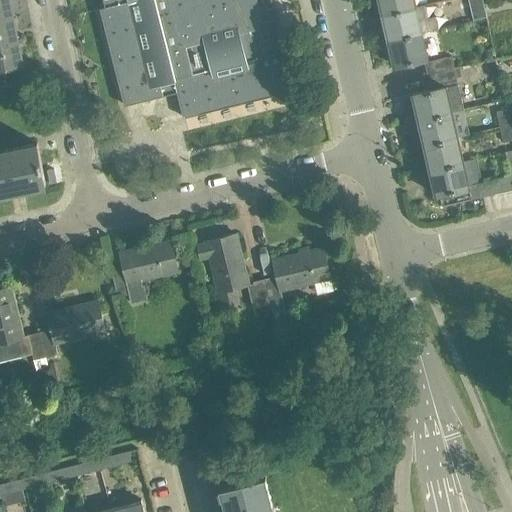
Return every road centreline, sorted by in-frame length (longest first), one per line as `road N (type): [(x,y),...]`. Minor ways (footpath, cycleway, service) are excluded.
road 1 (residential): [(96,221),(367,159)]
road 2 (residential): [(96,221),(49,0)]
road 3 (residential): [(480,511),(422,359)]
road 4 (residential): [(367,159),(334,0)]
road 5 (residential): [(422,359),(442,511)]
road 6 (residential): [(395,263),(511,232)]
